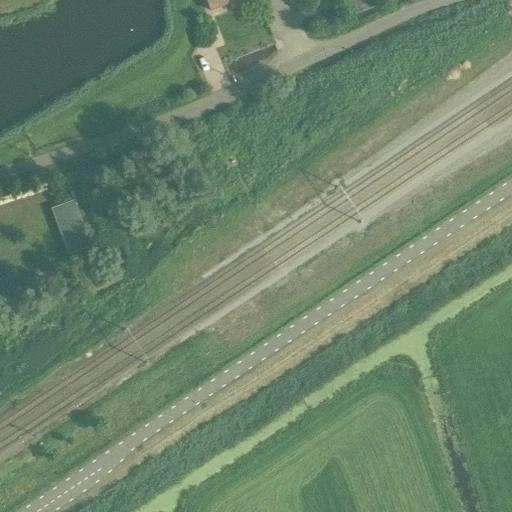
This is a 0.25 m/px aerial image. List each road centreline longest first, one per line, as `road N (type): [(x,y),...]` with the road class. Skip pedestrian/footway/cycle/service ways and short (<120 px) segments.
road 1 (unclassified): [(33,511),(511,187)]
road 2 (unclassified): [(0,177),(187,114),(456,0)]
